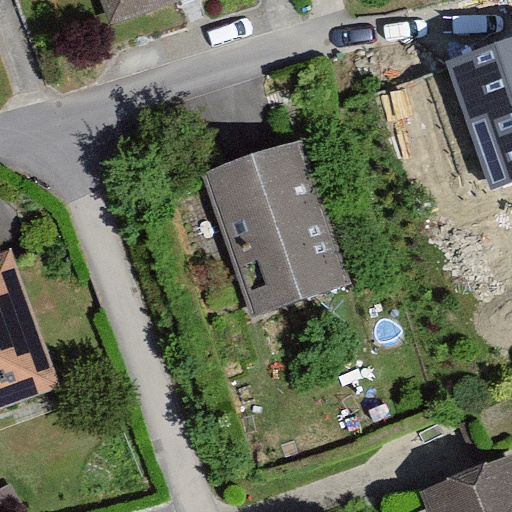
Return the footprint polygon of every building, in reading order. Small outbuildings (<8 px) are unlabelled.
[(131,0),(138,20),(197,0),(131,0)] [(511,50),(444,74),(486,193),(511,183),(511,50)] [(346,139),(364,199),(429,180),(411,120),(346,139)] [(189,185),(236,328),(341,294),(294,151),(189,185)] [(2,262),(0,262),(0,415),(48,400),(2,262)] [(511,511),(511,492),(500,465),(408,505),(411,511),(511,511)]
